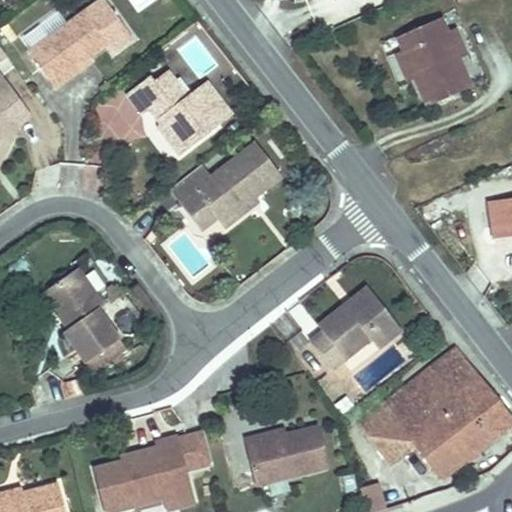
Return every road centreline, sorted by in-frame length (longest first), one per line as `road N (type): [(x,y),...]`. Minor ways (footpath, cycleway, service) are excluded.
road 1 (tertiary): [(221,0),(380,207)]
road 2 (residential): [(380,207),(200,351)]
road 3 (residential): [(200,351),(138,398),(0,434)]
road 4 (tertiary): [(380,207),(511,373)]
road 5 (residential): [(114,231),(200,351)]
road 6 (residential): [(0,248),(42,220),(76,216),(114,231)]
